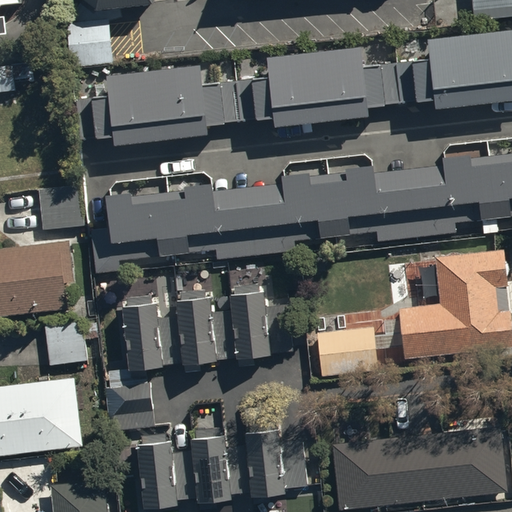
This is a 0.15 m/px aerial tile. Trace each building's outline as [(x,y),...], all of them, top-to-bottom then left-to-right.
[(82,0),(83,10),(96,22),(151,17),(163,2),(163,0),(82,0)] [(511,0),(472,0),(474,18),(511,13),(511,0)] [(110,94),(80,98),(85,138),(114,135),(116,146),(196,136),(195,123),(281,112),(283,125),(357,116),(356,108),(441,97),(443,113),(511,103),(511,37),(427,48),(428,58),(361,67),(359,54),(265,66),(266,76),(204,84),(203,72),(109,84),(110,94)] [(0,65),(0,91),(17,90),(14,64),(0,65)] [(511,157),(100,202),(103,232),(95,233),(99,273),(511,228),(511,157)] [(40,189),(45,229),(84,225),(80,184),(40,189)] [(0,324),(81,316),(73,243),(0,250),(0,324)] [(441,303),(400,307),(406,358),(511,347),(511,320),(511,310),(499,311),(497,286),(508,285),(504,249),(436,256),(441,303)] [(178,300),(179,315),(160,317),(158,302),(153,302),(152,294),(128,297),(129,305),(124,305),(131,369),(165,365),(165,364),(184,362),(184,364),(219,360),(218,358),(238,356),(238,358),(272,354),(272,353),(294,351),(289,303),(267,305),(265,290),(231,293),(233,309),(214,311),(212,296),(178,300)] [(46,325),(51,364),(89,359),(84,320),(46,325)] [(374,326),(318,332),(323,375),(379,369),(374,326)] [(0,385),(0,454),(83,445),(75,376),(0,385)] [(115,430),(155,426),(151,381),(110,385),(115,430)] [(502,426),(333,444),(340,509),(510,491),(502,426)] [(227,435),(192,439),(193,450),(174,452),(173,440),(139,444),(146,508),(180,504),(179,499),(198,497),(199,502),(234,498),(234,493),(253,491),(254,496),(287,492),(287,487),(308,484),(303,438),(280,440),(279,429),(246,433),(247,444),(228,446),(227,435)] [(0,511),(109,511),(106,479),(53,485),(55,511),(3,511),(0,483),(0,511)]
